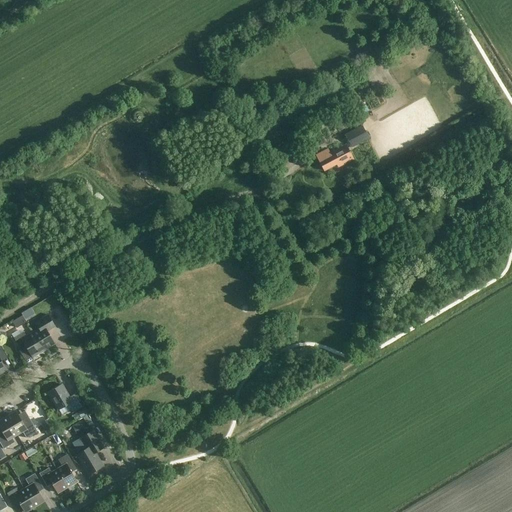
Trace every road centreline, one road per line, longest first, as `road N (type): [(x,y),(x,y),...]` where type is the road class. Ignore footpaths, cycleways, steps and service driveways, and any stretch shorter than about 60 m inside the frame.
road 1 (track): [(0,316),(187,209),(308,157)]
road 2 (residential): [(68,511),(122,479),(131,458),(91,376),(70,360)]
